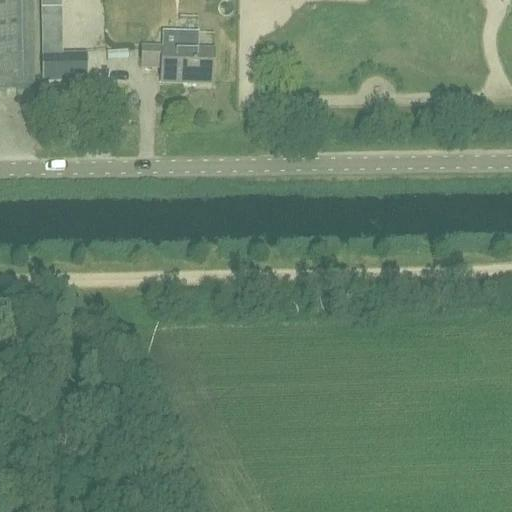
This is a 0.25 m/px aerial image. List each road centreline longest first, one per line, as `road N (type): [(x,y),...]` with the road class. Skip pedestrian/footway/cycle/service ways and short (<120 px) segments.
road 1 (track): [(0,281),(511,271)]
road 2 (tertiary): [(0,169),(511,161)]
